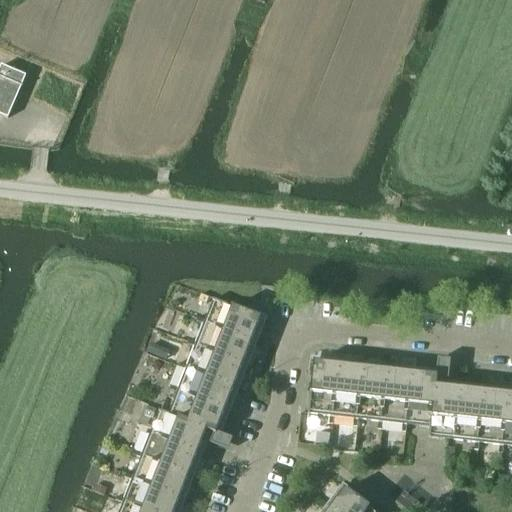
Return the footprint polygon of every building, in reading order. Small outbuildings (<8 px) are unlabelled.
[(0,115),(8,119),(26,77),(2,67),(0,70),(0,115)] [(210,302),(201,325),(249,343),(258,320),(210,302)] [(201,325),(192,348),(240,366),(249,343),(201,325)] [(192,348),(183,370),(231,389),(240,366),(192,348)] [(434,379),(429,429),(428,439),(456,442),(462,391),(448,389),(448,383),(451,363),(438,362),(436,379),(434,379)] [(306,415),(330,418),(336,368),(311,365),(306,415)] [(336,368),(330,418),(355,421),(360,371),(336,368)] [(183,370),(174,393),(222,412),(231,389),(183,370)] [(360,371),(355,421),(379,423),(385,373),(360,371)] [(385,373),(379,423),(404,426),(410,376),(385,373)] [(410,376),(404,426),(429,429),(434,379),(410,376)] [(462,391),(456,442),(485,445),(490,394),(462,391)] [(174,393),(165,416),(213,435),(213,434),(222,412),(174,393)] [(511,396),(490,394),(485,445),(511,447),(511,396)] [(157,413),(146,439),(193,458),(203,432),(209,435),(205,444),(226,452),(230,441),(213,434),(213,435),(165,416),(157,413)] [(146,439),(136,466),(183,484),(193,458),(146,439)] [(136,466),(126,492),(173,511),(183,484),(136,466)] [(126,492),(117,511),(172,511),(173,511),(126,492)] [(328,511),(369,511),(343,492),(328,511)]
